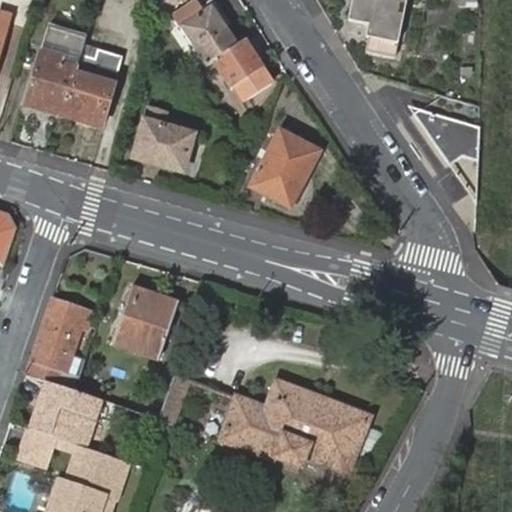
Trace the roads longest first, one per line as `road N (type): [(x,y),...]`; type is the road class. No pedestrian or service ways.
road 1 (tertiary): [(457,316),(62,198)]
road 2 (residential): [(283,0),(436,242),(457,316)]
road 3 (residential): [(457,316),(457,366),(444,406),(391,511)]
road 4 (residential): [(62,198),(0,379)]
